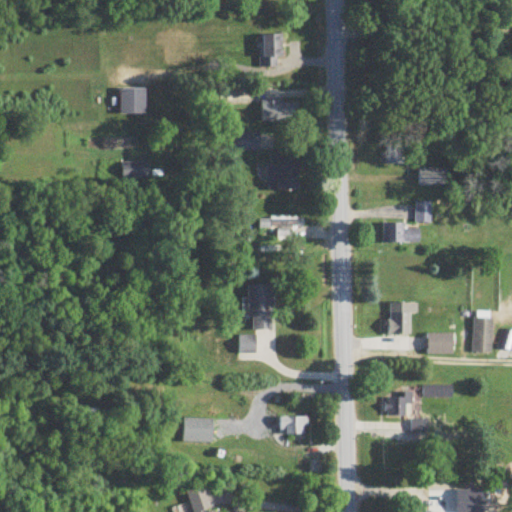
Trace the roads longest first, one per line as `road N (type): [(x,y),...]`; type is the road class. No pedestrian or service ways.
road 1 (residential): [(347,511),(331,0)]
road 2 (residential): [(341,350),(388,360),(511,362)]
